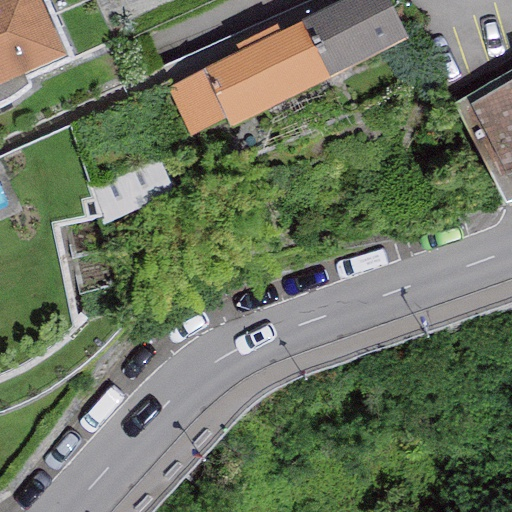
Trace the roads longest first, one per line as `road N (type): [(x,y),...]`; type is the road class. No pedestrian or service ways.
road 1 (trunk): [(331,0),(0,463)]
road 2 (secondary): [(67,511),(216,360),(263,334),(511,248)]
